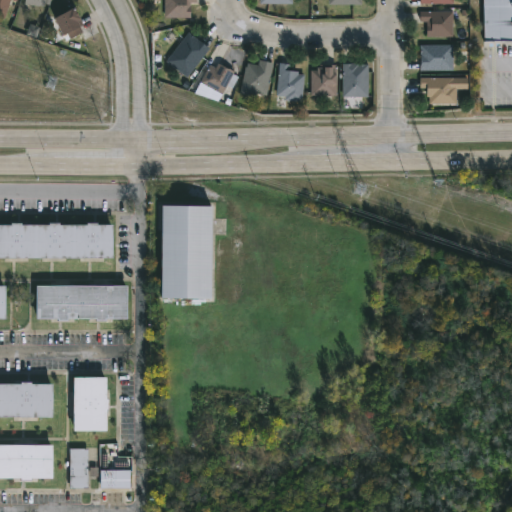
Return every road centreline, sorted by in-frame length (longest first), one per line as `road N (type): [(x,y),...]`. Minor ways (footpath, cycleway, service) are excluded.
road 1 (primary): [(511,132),(0,138)]
road 2 (primary): [(0,166),(511,162)]
road 3 (residential): [(230,0),(237,23),(259,30),(392,29)]
road 4 (residential): [(96,0),(116,44),(120,125),(132,167)]
road 5 (residential): [(132,167),(139,54),(117,0)]
road 6 (residential): [(392,134),(392,0)]
